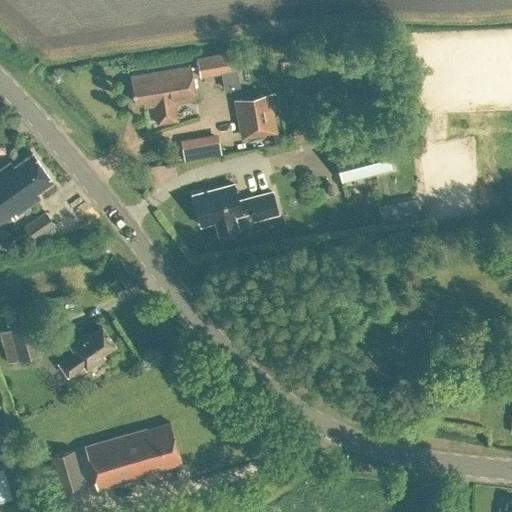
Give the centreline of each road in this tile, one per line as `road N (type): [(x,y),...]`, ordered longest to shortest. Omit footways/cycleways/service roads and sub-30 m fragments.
road 1 (tertiary): [(511,468),(372,447),(319,425),(260,384),(216,343),(99,192),(0,82)]
road 2 (track): [(228,511),(263,497),(319,425)]
